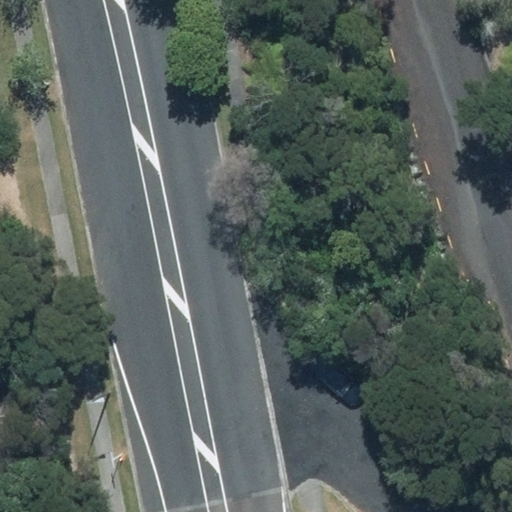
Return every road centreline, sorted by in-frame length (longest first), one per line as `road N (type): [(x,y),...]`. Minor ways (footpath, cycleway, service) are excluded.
road 1 (residential): [(190,412),(281,422),(405,511)]
road 2 (tertiary): [(159,219),(82,0)]
road 3 (residential): [(511,221),(455,0)]
road 4 (tertiary): [(133,0),(159,219)]
road 5 (tertiary): [(190,412),(159,219)]
